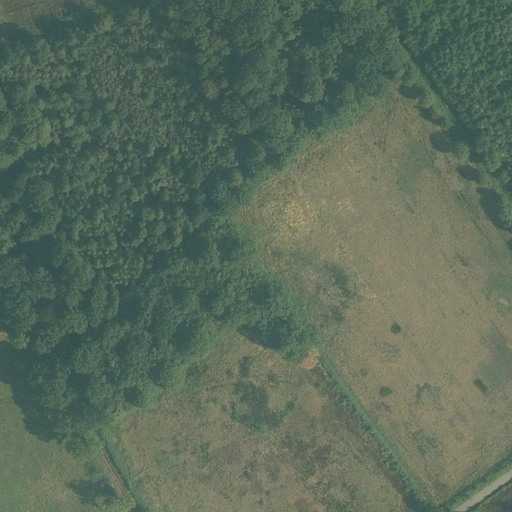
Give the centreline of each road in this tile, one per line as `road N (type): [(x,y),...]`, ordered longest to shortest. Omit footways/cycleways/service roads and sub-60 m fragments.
road 1 (track): [(131,511),(0,274)]
road 2 (track): [(369,0),(511,201)]
